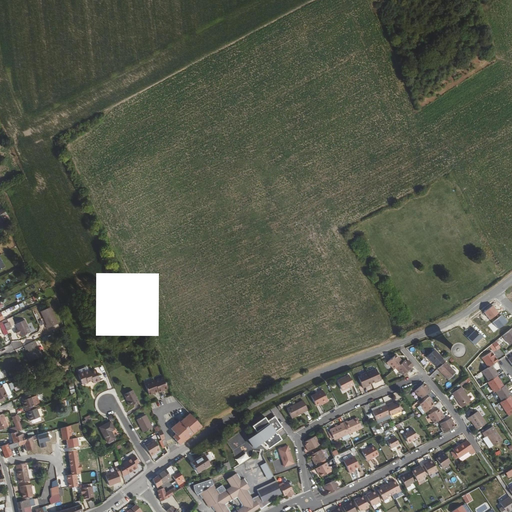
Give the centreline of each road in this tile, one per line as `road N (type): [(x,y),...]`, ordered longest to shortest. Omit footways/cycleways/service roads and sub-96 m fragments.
road 1 (tertiary): [(497,292),(432,332),(270,396),(152,470)]
road 2 (residential): [(425,375),(299,433),(306,500)]
road 3 (residential): [(306,500),(319,505),(464,428)]
